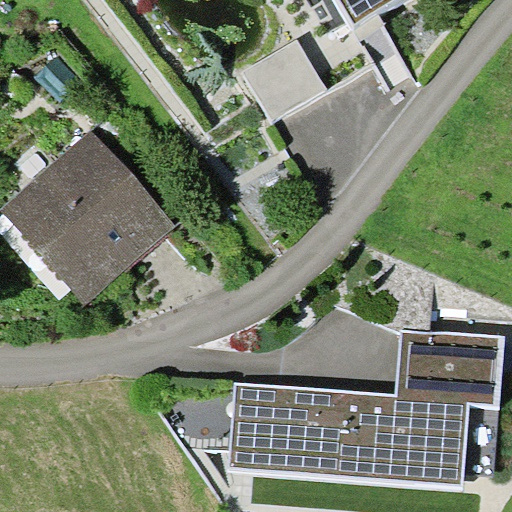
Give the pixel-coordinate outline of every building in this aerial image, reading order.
[(336,0),(353,27),(397,0),(336,0)] [(327,90),(299,40),(243,72),(271,122),(327,90)] [(81,82),(57,56),(36,75),(60,102),(81,82)] [(0,210),(84,305),(178,225),(92,129),(0,208),(0,210)] [(464,484),(469,410),(497,412),(502,334),(402,327),(398,391),(235,380),(229,468),(464,484)]
